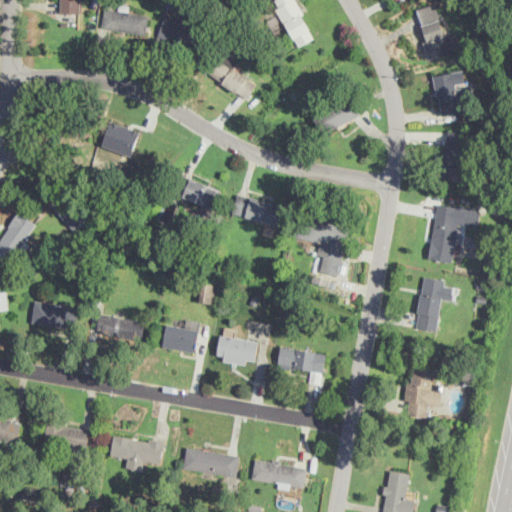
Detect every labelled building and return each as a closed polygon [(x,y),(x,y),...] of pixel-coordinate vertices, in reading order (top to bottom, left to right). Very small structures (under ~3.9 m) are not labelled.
[(81,12),(81,0),(59,0),(59,12),(81,12)] [(299,45),(313,37),(300,14),(303,12),(295,0),(274,0),(278,6),(275,8),(293,38),(294,37),(299,45)] [(452,51),(434,2),(413,10),(431,58),(452,51)] [(164,15),(158,35),(195,47),(201,28),(190,24),(194,11),(177,5),(173,18),(164,15)] [(148,15),(105,8),(101,26),(144,33),(148,15)] [(209,74),(246,98),(256,83),(239,71),(243,64),(223,52),(209,74)] [(432,75),(436,95),(438,95),(442,115),(461,112),(459,99),(467,97),(465,86),(456,87),(455,83),(465,81),(463,69),(432,75)] [(321,135),(361,113),(350,94),(311,115),(321,135)] [(110,120),(138,131),(130,155),(100,144),(110,120)] [(438,177),(476,183),(478,168),(465,167),(470,146),(468,146),(470,133),(450,130),(447,144),(449,145),(447,160),(441,159),(438,177)] [(178,172),(220,192),(213,210),(169,190),(178,172)] [(232,212),(279,226),(285,205),(238,191),(232,212)] [(78,231),(91,217),(70,196),(56,210),(78,231)] [(440,203),(431,258),(455,261),(461,224),(479,227),(482,207),(462,204),(462,207),(440,203)] [(0,240),(0,250),(13,259),(36,223),(17,210),(7,225),(10,227),(0,240)] [(296,236),(321,243),(318,254),(324,256),(320,270),(339,275),(352,225),(302,213),(296,236)] [(447,278),(424,274),(415,328),(436,331),(442,298),(452,300),(455,286),(446,285),(447,278)] [(216,285),(200,282),(196,300),(212,303),(216,285)] [(0,308),(9,308),(7,290),(0,290),(0,308)] [(80,306),(35,299),(32,322),(76,328),(80,306)] [(141,338),(144,319),(104,313),(101,332),(141,338)] [(163,345),(196,351),(199,328),(166,322),(163,345)] [(255,360),(259,340),(220,334),(217,353),(224,354),(223,360),(246,364),(246,358),(255,360)] [(323,374),(327,352),(281,344),(277,366),(323,374)] [(441,406),(444,390),(433,388),(436,367),(412,363),(405,414),(428,417),(430,405),(441,406)] [(21,420),(0,416),(0,438),(18,441),(21,420)] [(45,445),(88,451),(91,428),(48,422),(45,445)] [(165,440),(114,433),(111,454),(128,456),(127,467),(146,470),(147,461),(162,463),(165,440)] [(236,475),(240,453),(187,445),(184,467),(236,475)] [(255,457),(252,477),(279,482),(278,487),(290,489),(290,484),(303,486),(306,466),(281,462),(282,459),(273,458),(273,460),(255,457)] [(63,491),(82,491),(82,469),(63,469),(63,491)] [(390,469),(388,485),(384,484),(383,493),(386,493),(382,511),(412,511),(416,498),(406,496),(410,472),(390,469)]
